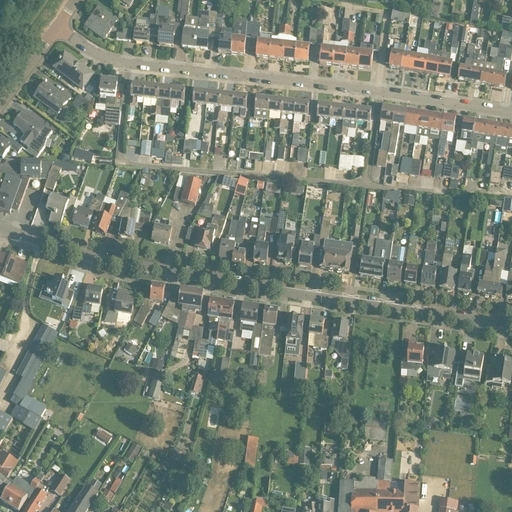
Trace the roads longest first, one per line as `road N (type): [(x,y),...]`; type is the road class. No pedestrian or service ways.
road 1 (tertiary): [(511,324),(98,260),(0,229)]
road 2 (residential): [(511,114),(109,55),(56,27)]
road 3 (unknown): [(35,242),(2,410)]
